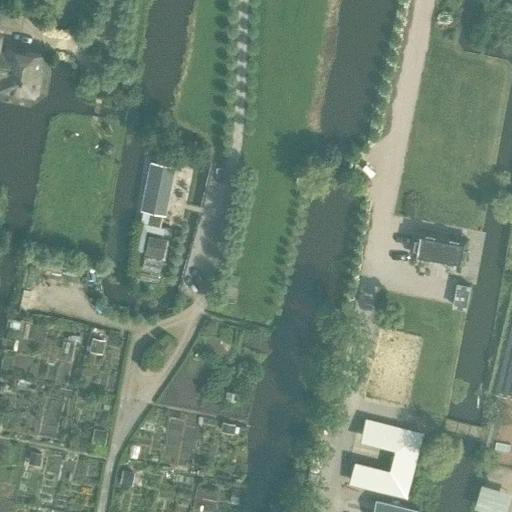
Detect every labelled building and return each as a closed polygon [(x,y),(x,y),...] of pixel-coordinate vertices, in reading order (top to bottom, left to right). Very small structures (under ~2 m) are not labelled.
[(4,51),(0,50),(0,86),(33,93),(40,53),(5,46),(4,51)] [(179,168),(155,163),(145,210),(169,215),(179,168)] [(357,193),(351,223),(390,230),(396,201),(357,193)] [(414,245),(414,246),(416,246),(415,253),(463,262),(465,255),(466,255),(466,254),(465,254),(466,245),(468,246),(468,245),(466,245),(468,237),(419,228),(418,236),(416,235),(416,236),(418,236),(416,245),(414,245)] [(89,347),(102,350),(105,339),(92,336),(89,347)] [(173,342),(165,337),(158,348),(166,353),(173,342)] [(352,467),(349,479),(404,493),(420,432),(365,418),(361,430),(404,441),(395,478),(352,467)] [(220,430),(233,432),(235,423),(222,420),(220,430)] [(105,442),(107,429),(94,426),(91,439),(105,442)] [(28,461),(39,464),(42,452),(30,449),(28,461)] [(132,484),(134,470),(122,468),(120,481),(132,484)] [(239,496),(241,488),(231,486),(230,494),(231,494),(229,501),(238,503),(239,496)]
